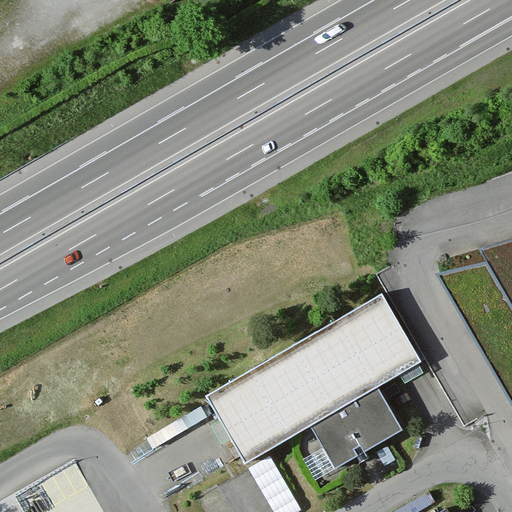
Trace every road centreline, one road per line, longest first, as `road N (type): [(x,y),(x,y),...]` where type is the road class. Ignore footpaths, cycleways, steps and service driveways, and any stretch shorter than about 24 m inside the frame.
road 1 (motorway): [(0,288),(451,30)]
road 2 (motorway): [(409,0),(0,234)]
road 3 (residential): [(511,511),(498,489),(462,465),(360,511)]
road 4 (residential): [(0,481),(70,448),(101,455),(139,511)]
